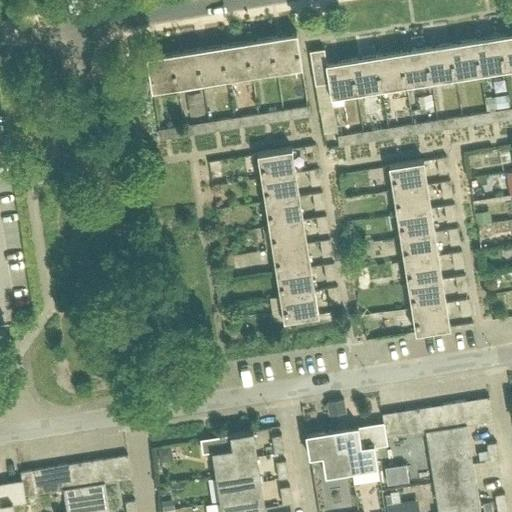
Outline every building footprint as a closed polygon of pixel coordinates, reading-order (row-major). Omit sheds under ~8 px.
[(271,35),(276,69),(302,65),(297,31),(271,35)] [(505,67),(511,65),(511,31),(500,33),(505,67)] [(492,69),(505,67),(500,33),(475,37),(481,71),(492,69)] [(252,73),(276,69),(271,35),(246,39),(252,73)] [(456,75),(481,71),(475,37),(450,41),(456,75)] [(227,77),(252,73),(246,39),(222,43),(227,77)] [(431,79),(456,75),(450,41),(426,45),(431,79)] [(203,81),(227,77),(222,43),(197,47),(203,81)] [(406,83),(431,79),(426,45),(401,49),(406,83)] [(178,85),(203,81),(197,47),(173,51),(178,85)] [(357,91),(352,57),(326,61),(324,47),(310,49),(315,83),(329,81),(331,95),(343,93),(357,91)] [(382,87),(406,83),(401,49),(376,53),(382,87)] [(152,89),(178,85),(173,51),(147,55),(152,89)] [(357,91),(382,87),(376,53),(352,57),(357,91)] [(508,92),(493,94),(494,106),(509,104),(508,92)] [(343,93),(331,95),(333,104),(344,102),(343,93)] [(430,94),(417,96),(418,107),(432,105),(430,94)] [(294,116),(310,114),(308,104),(292,107),(294,116)] [(497,119),(511,116),(511,109),(511,107),(496,109),(497,118),(497,119)] [(269,120),(285,118),(285,117),(283,108),(267,111),(269,120)] [(473,123),(488,120),(487,111),(471,113),(473,122),(473,123)] [(244,124),(260,122),(260,121),(258,112),(243,115),(244,124)] [(448,127),(464,124),(464,123),(462,115),(446,117),(448,126),(448,127)] [(219,128),(235,126),(235,125),(233,116),(218,119),(219,128)] [(423,131),(439,128),(437,119),(422,121),(423,130),(423,131)] [(194,132),(210,130),(210,129),(208,120),(193,123),(194,132)] [(399,134),(414,132),(414,131),(413,123),(397,125),(398,134),(399,134)] [(169,136),(185,134),(185,133),(184,124),(168,127),(169,136)] [(374,138),(390,136),(389,135),(388,126),(372,129),(374,138)] [(349,142),(365,140),(365,139),(363,130),(348,133),(349,142)] [(307,160),(317,159),(315,143),(305,144),(307,160)] [(261,176),(296,170),(292,146),(257,151),(261,176)] [(439,172),(449,171),(446,155),(436,157),(439,172)] [(393,187),(428,182),(424,157),(389,163),(393,187)] [(311,184),(321,182),(318,166),(309,168),(311,184)] [(265,200),(300,194),(296,170),(261,176),(265,200)] [(442,196),(452,194),(450,179),(440,180),(442,196)] [(397,211),(431,206),(428,182),(393,187),(397,211)] [(315,208),(325,206),(322,190),(312,192),(315,208)] [(269,223),(304,218),(300,194),(265,200),(269,223)] [(446,219),(456,218),(454,202),(444,204),(446,219)] [(401,235),(435,229),(431,206),(397,211),(401,235)] [(318,231),(329,230),(326,214),(316,215),(318,231)] [(273,247),(308,241),(304,218),(269,223),(273,247)] [(450,243),(460,242),(457,226),(447,227),(450,243)] [(404,259),(439,253),(435,229),(401,235),(404,259)] [(322,255),(332,253),(330,237),(320,239),(322,255)] [(276,270),(311,265),(308,241),(273,247),(276,270)] [(454,267),(464,265),(461,249),(451,251),(454,267)] [(408,282),(443,277),(439,253),(404,259),(408,282)] [(326,278),(336,277),(334,261),(324,263),(326,278)] [(280,294),(315,288),(311,265),(276,270),(280,294)] [(457,290),(467,289),(465,273),(455,274),(457,290)] [(412,306),(446,301),(443,277),(408,282),(412,306)] [(330,302),(340,300),(337,284),(327,286),(330,302)] [(280,294),(268,296),(272,321),(284,319),(319,313),(319,312),(315,288),(280,294)] [(461,314),(471,313),(468,297),(459,298),(461,314)] [(446,301),(412,306),(416,331),(450,325),(446,301)] [(478,397),(481,420),(493,418),(489,395),(478,397)] [(469,422),(481,420),(478,397),(466,399),(469,422)] [(328,401),(330,412),(345,410),(343,398),(328,401)] [(465,423),(469,422),(466,399),(454,401),(458,424),(465,423)] [(446,426),(458,424),(454,401),(442,402),(446,426)] [(434,428),(446,426),(442,402),(430,404),(434,428)] [(427,429),(434,428),(430,404),(418,406),(422,430),(427,429)] [(410,432),(422,430),(418,406),(406,408),(410,432)] [(398,433),(410,432),(406,408),(395,410),(398,433)] [(386,435),(398,433),(395,410),(383,412),(384,422),(386,435)] [(387,441),(386,435),(384,422),(333,430),(336,449),(348,447),(351,466),(378,462),(375,443),(387,441)] [(452,465),(471,462),(465,423),(458,424),(446,426),(434,428),(427,429),(435,481),(454,478),(452,465)] [(236,458),(255,455),(251,429),(202,437),(204,451),(215,449),(219,474),(238,471),(236,458)] [(325,470),(351,466),(348,447),(336,449),(333,430),(306,434),(309,453),(322,451),(325,470)] [(275,452),(284,450),(285,450),(282,433),(272,435),(275,452)] [(499,457),(496,440),(486,442),(489,459),(499,457)] [(116,455),(119,478),(132,476),(128,453),(116,455)] [(108,480),(119,478),(116,455),(104,457),(108,480)] [(240,484),(259,481),(255,455),(236,458),(238,471),(219,474),(223,499),(242,496),(240,484)] [(96,482),(103,481),(108,480),(104,457),(92,458),(96,482)] [(84,484),(96,482),(92,458),(80,460),(84,484)] [(289,476),(286,459),(276,460),(279,477),(289,476)] [(72,486),(84,484),(80,460),(69,462),(72,486)] [(61,488),(65,487),(72,486),(69,462),(57,464),(61,488)] [(479,511),(471,462),(452,465),(454,478),(435,481),(440,511),(479,511)] [(49,490),(61,488),(57,464),(45,466),(49,490)] [(384,467),(387,484),(408,480),(406,464),(384,467)] [(37,491),(49,490),(45,466),(33,468),(37,491)] [(25,493),(37,491),(33,468),(21,470),(23,479),(25,493)] [(26,499),(25,493),(23,479),(0,482),(0,511),(15,511),(13,501),(26,499)] [(69,511),(65,511),(107,511),(103,481),(96,482),(84,484),(72,486),(65,487),(69,511)] [(244,511),(244,509),(263,506),(259,481),(240,484),(242,496),(223,499),(224,511),(244,511)] [(283,503),(293,501),(290,484),(280,486),(283,503)] [(497,510),(507,508),(505,491),(495,493),(497,510)] [(126,511),(137,511),(135,498),(125,500),(126,511)] [(408,511),(406,500),(385,503),(386,511),(408,511)]
